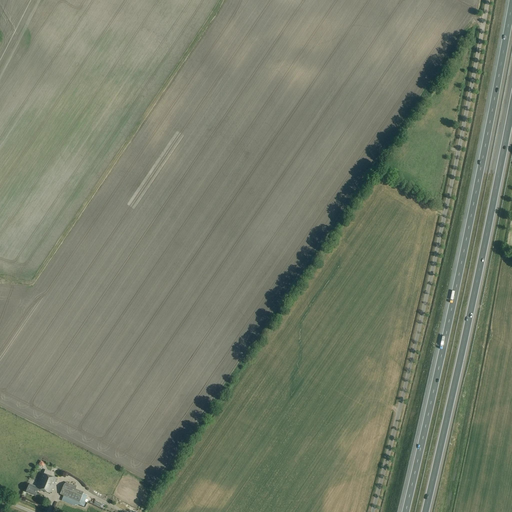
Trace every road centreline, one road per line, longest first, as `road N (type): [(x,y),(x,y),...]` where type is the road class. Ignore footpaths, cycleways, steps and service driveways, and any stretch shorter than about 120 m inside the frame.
road 1 (unclassified): [(372,511),(487,0)]
road 2 (motorway): [(511,2),(405,511)]
road 3 (motorway): [(425,511),(511,105)]
